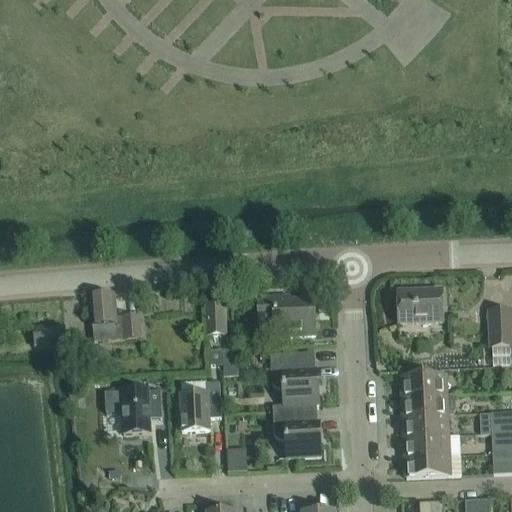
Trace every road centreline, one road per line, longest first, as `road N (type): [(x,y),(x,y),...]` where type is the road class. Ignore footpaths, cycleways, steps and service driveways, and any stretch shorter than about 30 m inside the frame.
road 1 (unclassified): [(350,260),(0,287)]
road 2 (unclassified): [(359,481),(350,260)]
road 3 (residential): [(163,489),(359,481)]
road 4 (unclassified): [(511,254),(350,260)]
